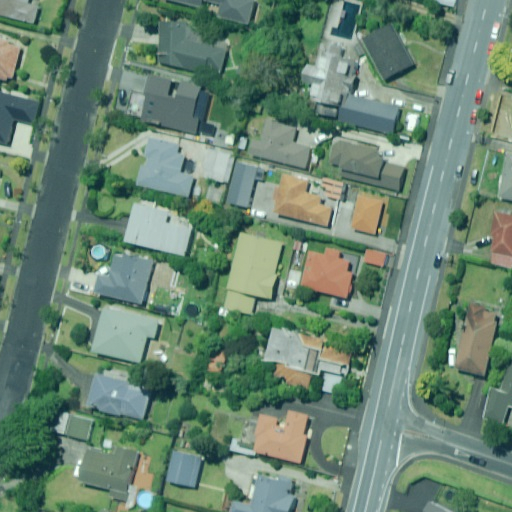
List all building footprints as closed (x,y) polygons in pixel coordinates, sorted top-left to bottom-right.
[(0,0),(0,14),(39,25),(44,6),(36,4),(37,0),(0,0)] [(168,0),(205,10),(207,2),(224,7),(221,18),(251,26),(258,0),(168,0)] [(457,0),(438,0),(437,6),(455,10),(457,0)] [(199,28),(166,20),(156,62),(221,78),(228,50),(195,43),(198,32),(199,28)] [(416,66),(393,25),(364,41),(387,82),(416,66)] [(0,78),(15,83),(23,50),(13,47),(14,45),(0,41),(0,78)] [(346,49),(322,43),(313,75),(324,78),(318,101),(347,108),(344,122),(395,136),(402,109),(352,95),(361,61),(344,57),(346,49)] [(205,88),(156,75),(144,121),(200,135),(203,121),(197,119),(205,88)] [(44,102),(0,90),(0,152),(9,154),(17,121),(38,126),(44,102)] [(254,137),(249,154),(309,171),(319,139),(266,124),(261,139),(254,137)] [(189,147),(153,138),(148,157),(154,158),(152,168),(148,166),(143,186),(191,198),(196,178),(182,175),(189,147)] [(338,140),(332,164),(348,168),(348,170),(385,180),(383,188),(401,192),(407,170),(390,166),(392,159),(381,156),(382,152),(338,140)] [(232,156),(211,151),(204,179),(225,184),(232,156)] [(259,168),(239,163),(230,204),(251,208),(259,168)] [(312,182),(287,176),(278,214),(330,228),(335,209),(326,207),(328,196),(309,191),(312,182)] [(331,191),(329,198),(341,202),(346,185),(326,179),(324,189),(331,191)] [(198,220),(138,204),(128,242),(188,257),(198,220)] [(511,214),(500,212),(494,236),(499,237),(493,264),(511,268),(511,214)] [(232,281),(225,310),(253,316),(257,296),(273,300),(279,276),(276,275),(284,244),(244,235),(232,282),(232,281)] [(344,253),(331,250),(330,257),(317,254),(314,265),(309,263),(304,288),(350,299),(358,263),(342,260),(344,253)] [(389,257),(369,252),(366,263),(386,268),(389,257)] [(155,262),(118,253),(113,277),(102,274),(97,294),(144,305),(155,262)] [(497,313),(471,306),(454,369),(489,378),(503,323),(495,321),(497,313)] [(161,322),(106,309),(95,352),(142,364),(149,338),(156,339),(161,322)] [(329,341),(278,328),(270,361),(281,364),(277,377),(290,380),(289,385),(311,390),(315,375),(325,377),(321,392),(343,397),(354,353),(328,346),(329,341)] [(511,364),(502,395),(495,393),(486,421),(505,427),(511,408),(511,364)] [(139,383),(103,377),(98,409),(106,411),(105,413),(145,420),(150,390),(138,388),(139,383)] [(311,418),(285,411),(282,421),(264,416),(258,441),(260,441),(257,452),(303,464),(310,437),(306,436),(311,418)] [(95,421),(69,415),(64,435),(90,442),(95,421)] [(138,453),(117,448),(115,456),(90,450),(82,483),(113,491),(112,499),(127,502),(138,453)] [(203,458),(177,452),(170,483),(196,489),(203,458)] [(149,460),(141,458),(137,484),(150,486),(151,478),(146,477),(149,460)] [(295,485),(262,476),(255,502),(239,498),(234,511),(294,511),(297,502),(291,500),(295,485)]
